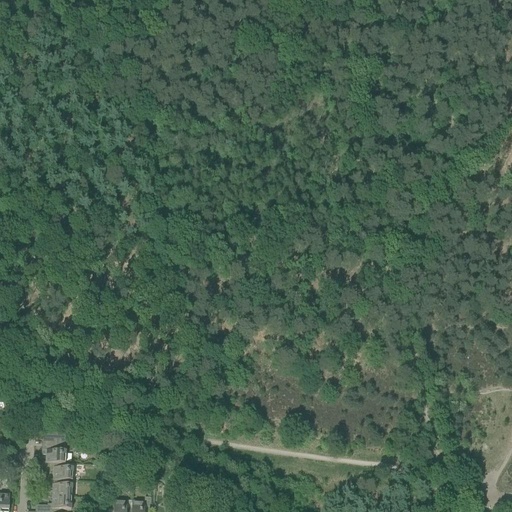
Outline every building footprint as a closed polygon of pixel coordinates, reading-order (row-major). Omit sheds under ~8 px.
[(63,465),(65,465),(65,452),(56,452),(57,437),(42,436),(41,456),(46,456),(45,464),(63,465)] [(45,464),(38,463),(37,471),(48,472),(48,473),(53,474),(52,481),(63,482),(72,482),(72,469),(63,469),(63,465),(45,464)] [(52,481),(37,480),(36,488),(48,488),(48,490),(52,490),(52,498),(71,499),(72,482),(63,482),(52,481)] [(0,511),(8,511),(9,495),(0,494),(0,511)] [(36,506),(35,511),(61,511),(70,511),(71,499),(52,498),(51,505),(47,505),(47,507),(36,506)] [(131,502),(131,510),(131,511),(149,511),(150,511),(150,499),(144,499),(144,503),(131,502)] [(131,511),(131,510),(126,510),(126,502),(113,501),(112,511),(131,511)]
